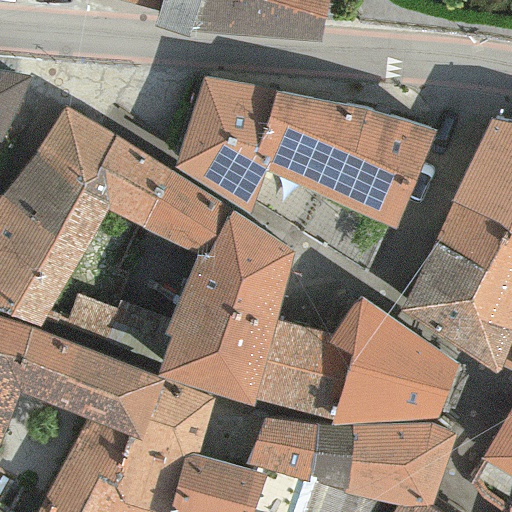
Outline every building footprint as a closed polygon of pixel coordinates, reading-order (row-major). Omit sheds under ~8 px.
[(112,0),(157,12),(160,0),(112,0)] [(160,0),(157,12),(151,26),(186,38),(188,32),(198,0),(160,0)] [(319,43),(327,0),(198,0),(188,32),(319,43)] [(0,143),(5,141),(32,77),(0,72),(0,143)] [(275,92),(201,77),(173,167),(247,215),(264,171),(385,226),(395,231),(433,131),(366,110),(275,92)] [(228,211),(63,109),(32,156),(106,206),(103,211),(195,255),(204,259),(228,211)] [(511,123),(489,119),(450,203),(507,231),(511,235),(511,123)] [(106,206),(32,156),(0,194),(0,311),(39,327),(103,211),(106,206)] [(511,235),(507,231),(450,203),(433,242),(397,310),(496,375),(511,335),(511,235)] [(293,254),(228,211),(204,259),(195,255),(169,319),(162,336),(168,339),(159,364),(155,376),(250,408),(252,402),(275,321),(293,254)] [(162,336),(169,319),(118,301),(114,311),(75,295),(63,324),(159,364),(168,339),(162,336)] [(436,420),(454,366),(357,297),(332,336),(327,344),(350,355),(330,421),(329,426),(436,420)] [(29,329),(0,320),(0,437),(18,393),(12,390),(29,329)] [(327,344),(332,336),(275,321),(252,402),(330,421),(350,355),(327,344)] [(159,382),(29,329),(12,390),(18,393),(85,419),(126,435),(139,440),(159,382)] [(214,402),(159,382),(139,440),(126,435),(114,467),(122,471),(117,489),(114,500),(151,511),(167,511),(185,453),(197,455),(214,402)] [(511,403),(467,484),(503,511),(508,511),(509,510),(511,511),(511,403)] [(35,511),(151,511),(114,500),(117,489),(122,471),(114,467),(126,435),(85,419),(35,511)] [(314,426),(261,419),(242,469),(264,477),(250,511),(309,511),(317,481),(308,479),(314,426)] [(429,424),(350,427),(344,491),(336,511),(391,511),(395,506),(399,507),(425,505),(430,505),(453,435),(429,424)] [(326,428),(314,426),(308,479),(317,481),(309,511),(336,511),(344,491),(350,427),(326,428)] [(242,469),(197,455),(185,453),(167,511),(250,511),(264,477),(242,469)]
